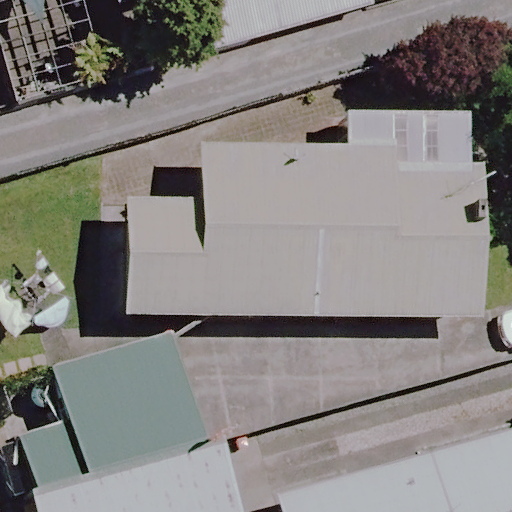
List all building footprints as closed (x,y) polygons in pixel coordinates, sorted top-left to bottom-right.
[(0,0),(0,119),(359,18),(354,0),(0,0)] [(308,123),(308,163),(172,163),(172,216),(99,216),(98,332),(456,333),(456,256),(483,256),(484,164),(484,124),(308,123)] [(0,510),(187,448),(181,430),(153,346),(0,397),(0,510)] [(511,511),(511,468),(505,444),(256,511),(511,511)] [(187,448),(0,510),(0,511),(208,511),(201,492),(187,448)]
